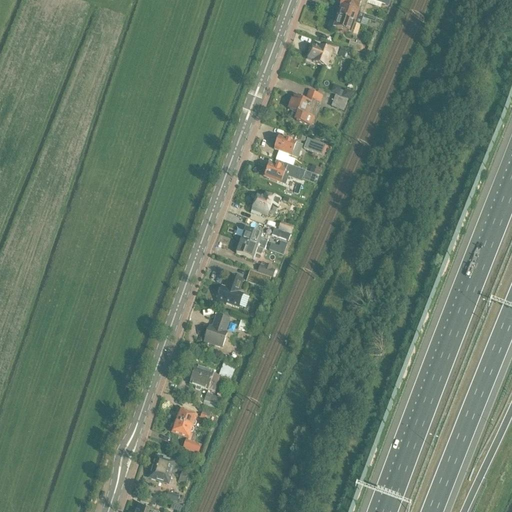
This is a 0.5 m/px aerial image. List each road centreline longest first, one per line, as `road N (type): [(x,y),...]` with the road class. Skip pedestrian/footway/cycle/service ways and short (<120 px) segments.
road 1 (secondary): [(111,511),(293,0)]
road 2 (motorway): [(503,202),(387,511)]
road 3 (motorway): [(432,511),(511,311)]
